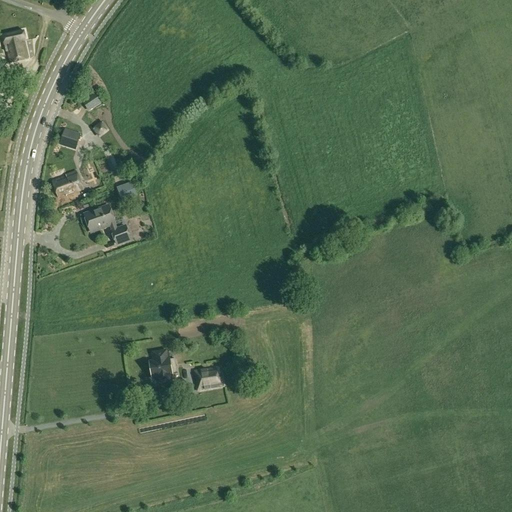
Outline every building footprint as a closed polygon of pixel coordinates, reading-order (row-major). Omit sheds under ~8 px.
[(10,63),(30,59),(26,41),(27,40),(24,31),(3,36),(5,45),(6,45),(10,63)] [(103,101),(97,92),(82,101),(89,111),(103,101)] [(65,129),(60,145),(76,150),(80,134),(65,129)] [(67,176),(53,181),(59,198),(84,189),(77,171),(66,175),(67,176)] [(88,224),(113,215),(109,206),(85,215),(88,224)] [(113,215),(88,224),(92,232),(111,225),(113,231),(118,244),(131,239),(126,226),(117,230),(115,224),(116,224),(113,215)] [(182,342),(188,355),(197,351),(191,338),(182,342)] [(166,352),(154,354),(155,362),(150,363),(152,379),(158,378),(159,385),(171,383),(170,376),(173,375),(173,374),(178,374),(175,359),(170,360),(170,359),(167,359),(166,352)] [(225,387),(222,371),(221,367),(208,369),(201,370),(194,371),(198,391),(225,387)]
